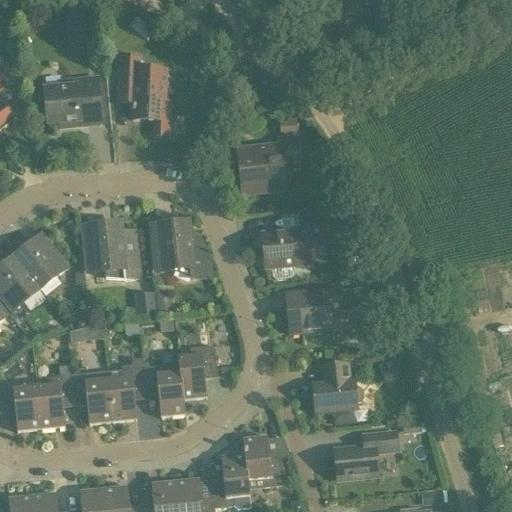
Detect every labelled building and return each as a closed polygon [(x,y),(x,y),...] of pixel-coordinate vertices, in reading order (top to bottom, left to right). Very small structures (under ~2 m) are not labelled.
[(98,49),(94,3),(64,6),(68,51),(98,49)] [(0,22),(0,39),(8,31),(0,22)] [(0,92),(8,86),(0,75),(0,68),(9,62),(3,54),(0,55),(0,129),(15,119),(0,99),(0,92)] [(120,57),(118,106),(133,106),(132,122),(153,123),(153,138),(169,138),(170,104),(166,104),(167,72),(140,71),(141,58),(120,57)] [(45,91),(49,126),(60,125),(61,129),(101,125),(96,81),(61,85),(61,89),(45,91)] [(297,135),(296,123),(278,125),(280,137),(297,135)] [(300,155),(298,138),(277,140),(277,149),(239,152),(243,197),(286,192),(282,157),(300,155)] [(271,270),(272,279),(276,282),(291,281),(294,277),(293,268),(309,266),(306,244),(332,242),(330,216),(299,219),(300,233),(263,237),(266,270),(271,270)] [(88,274),(101,272),(124,282),(142,280),(137,231),(119,233),(118,227),(84,231),(88,274)] [(156,272),(191,269),(193,285),(213,283),(200,241),(188,243),(187,227),(152,230),(156,272)] [(41,239),(14,260),(39,292),(66,270),(41,239)] [(39,292),(14,260),(0,271),(0,299),(11,314),(39,292)] [(313,306),(287,309),(289,336),(331,332),(330,319),(343,318),(340,288),(311,291),(313,306)] [(171,293),(155,295),(158,319),(174,317),(171,293)] [(136,309),(132,309),(133,321),(156,319),(154,295),(135,297),(136,309)] [(366,301),(368,316),(383,314),(381,299),(366,301)] [(87,330),(89,343),(103,341),(102,328),(87,330)] [(190,360),(177,361),(179,375),(180,375),(182,404),(183,404),(206,401),(203,376),(216,375),(213,350),(189,352),(190,360)] [(385,355),(386,376),(400,375),(399,354),(385,355)] [(156,369),(144,370),(147,402),(158,400),(160,420),(184,418),(183,404),(182,404),(180,375),(179,375),(177,361),(156,369)] [(364,401),(363,393),(357,389),(356,389),(355,381),(352,382),(350,365),(319,368),(321,388),(313,389),(316,415),(333,413),(334,427),(356,425),(355,411),(355,406),(360,405),(364,401)] [(144,370),(109,374),(114,426),(136,424),(134,403),(147,402),(144,370)] [(109,374),(72,377),(76,409),(88,408),(90,428),(114,426),(109,374)] [(48,389),(37,390),(40,433),(65,430),(63,410),(76,409),(72,377),(47,380),(48,389)] [(40,433),(37,390),(0,393),(0,412),(13,411),(16,435),(40,433)] [(402,426),(403,436),(421,435),(420,424),(402,426)] [(361,436),(362,450),(334,453),(337,483),(377,479),(375,457),(399,455),(397,433),(361,436)] [(243,444),(244,457),(245,457),(248,483),(248,493),(284,489),(281,459),(270,461),(268,441),(243,444)] [(211,483),(212,500),(213,511),(214,511),(233,509),(237,511),(241,511),(250,511),(248,493),(248,483),(245,457),(244,457),(221,460),(222,478),(211,480),(211,483)] [(198,482),(175,485),(177,511),(214,511),(213,511),(212,500),(211,483),(198,484),(198,482)] [(152,506),(141,507),(141,511),(177,511),(175,485),(150,487),(152,506)] [(127,490),(103,492),(105,511),(141,511),(141,507),(129,508),(127,490)] [(105,511),(103,492),(79,495),(81,511),(105,511)] [(442,492),(421,495),(422,508),(444,506),(442,492)] [(56,511),(55,496),(32,499),(33,511),(56,511)] [(33,511),(32,499),(8,501),(8,511),(33,511)]
